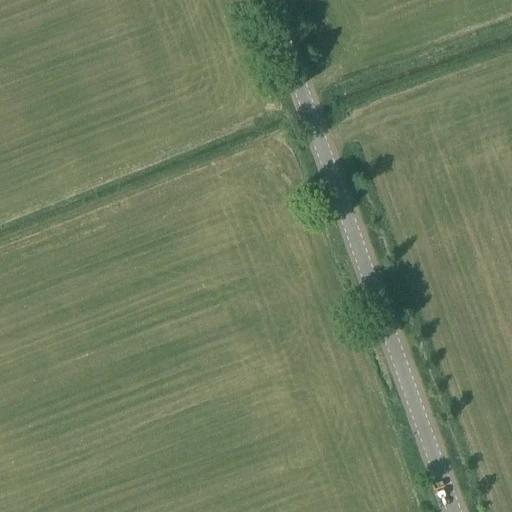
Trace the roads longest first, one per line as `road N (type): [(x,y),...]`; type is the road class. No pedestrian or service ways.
road 1 (track): [(511,49),(0,246)]
road 2 (tertiary): [(453,511),(267,0)]
